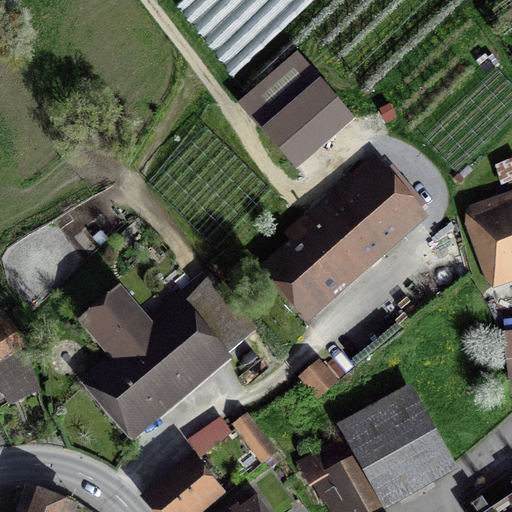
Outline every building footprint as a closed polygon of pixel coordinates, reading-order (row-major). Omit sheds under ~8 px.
[(180,0),(174,7),(241,76),(319,0),(180,0)] [(328,0),(240,85),(250,96),(313,36),(370,94),(467,0),(328,0)] [(261,137),(295,176),(355,124),(321,85),(261,137)] [(379,111),(385,124),(397,119),(392,106),(379,111)] [(148,181),(219,249),(274,192),(203,124),(148,181)] [(267,258),(311,307),(414,216),(367,163),(289,232),(293,235),(267,258)] [(482,222),(501,273),(511,268),(511,210),(509,212),(505,198),(470,210),(475,224),(482,222)] [(76,314),(107,351),(79,375),(130,437),(232,354),(228,349),(257,325),(207,264),(148,312),(120,278),(76,314)] [(226,284),(238,300),(258,284),(246,268),(226,284)] [(0,305),(0,389),(9,403),(41,385),(26,346),(0,305)] [(511,330),(503,332),(511,385),(511,330)] [(318,354),(296,374),(318,397),(345,372),(332,357),(326,363),(318,354)] [(334,497),(341,511),(359,511),(448,464),(407,391),(340,428),(349,444),(305,468),(324,502),(334,497)] [(201,454),(230,431),(220,418),(190,439),(201,454)] [(236,427),(262,462),(275,452),(250,418),(236,427)] [(147,498),(158,511),(193,511),(217,492),(192,461),(147,498)] [(511,511),(511,490),(478,511),(511,511)] [(74,511),(75,510),(33,493),(25,511),(74,511)] [(260,511),(253,500),(234,511),(260,511)]
